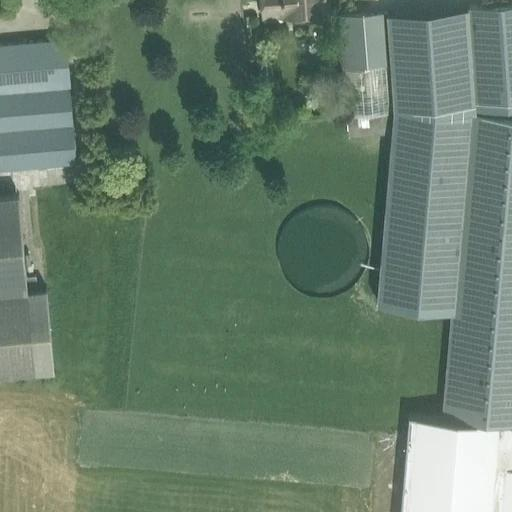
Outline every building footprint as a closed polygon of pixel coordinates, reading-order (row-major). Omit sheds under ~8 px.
[(261,0),(261,1),(262,14),(283,13),(292,12),(292,14),(328,11),(327,0),(261,0)] [(511,2),(469,5),(476,110),(511,107),(511,2)] [(389,11),(341,14),(344,65),(387,62),(392,62),(389,11)] [(0,168),(75,162),(65,38),(0,43),(0,168)] [(347,113),(388,110),(391,110),(387,62),(344,65),(343,65),(347,113)] [(400,511),(511,511),(511,115),(470,113),(453,308),(443,416),(409,413),(407,434),(400,511)] [(0,372),(56,367),(47,287),(27,289),(19,195),(0,196),(0,372)] [(373,264),(374,255),(373,245),(370,238),(366,230),(361,224),(354,218),(347,214),(337,210),(329,209),(318,210),(312,212),(304,216),(297,222),(292,226),(287,236),(283,245),(282,253),(283,263),(285,271),(289,279),(293,285),(300,291),(309,297),(318,299),(326,301),(336,300),(345,297),(352,294),(360,288),(365,281),(370,274),(373,264)]
